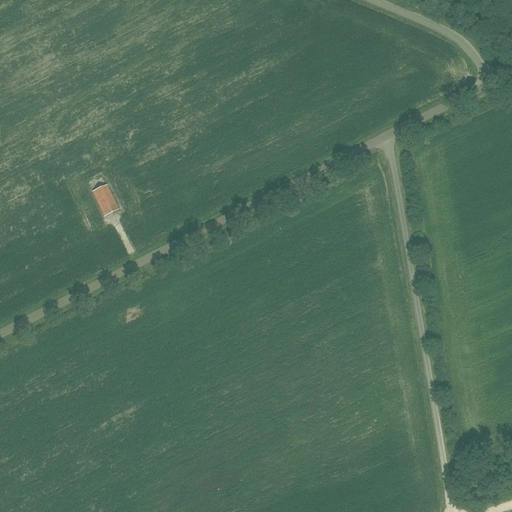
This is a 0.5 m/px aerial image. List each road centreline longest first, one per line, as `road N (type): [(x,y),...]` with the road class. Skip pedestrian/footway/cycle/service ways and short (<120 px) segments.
road 1 (unclassified): [(0,334),(386,136)]
road 2 (unclassified): [(450,511),(386,136)]
road 3 (unclassified): [(491,83),(468,45),(373,0)]
